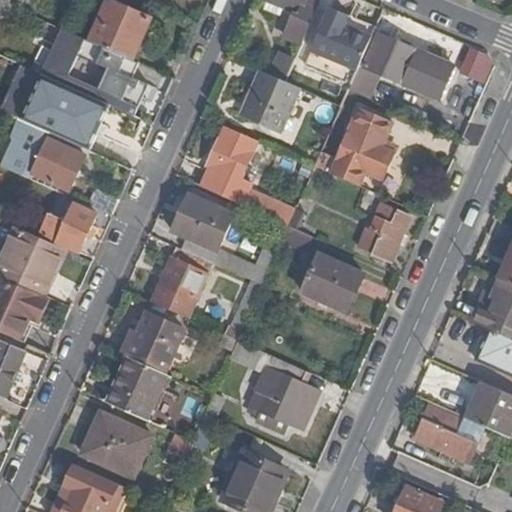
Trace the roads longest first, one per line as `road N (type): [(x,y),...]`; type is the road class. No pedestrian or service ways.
road 1 (residential): [(7,511),(237,0)]
road 2 (tertiary): [(333,511),(511,112)]
